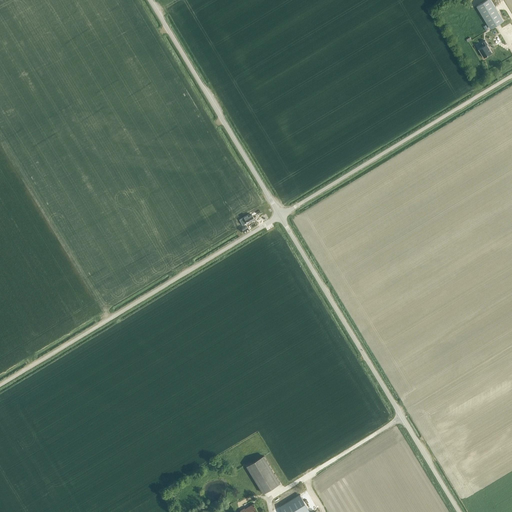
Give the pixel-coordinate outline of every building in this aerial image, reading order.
[(490,29),(503,21),(490,0),(486,0),(476,6),(490,29)] [(484,46),(478,49),(484,57),(491,53),(487,45),(487,44),(485,40),(482,42),(484,46)] [(247,223),(254,219),(252,215),(243,219),(244,221),(245,220),(247,223)] [(248,466),(248,467),(264,492),(280,483),(264,457),(248,466)] [(309,489),(280,507),(283,511),(306,511),(318,505),(309,489)]
